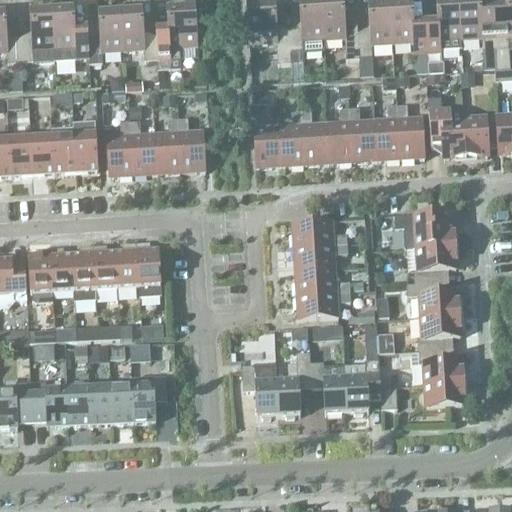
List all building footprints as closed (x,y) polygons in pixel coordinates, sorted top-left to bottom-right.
[(359,62),(358,36),(357,28),(345,29),(343,3),(340,3),(339,0),(337,0),(326,1),(326,4),(321,5),(323,45),(344,43),(346,64),(359,64),(359,62)] [(495,53),(494,28),(493,10),(481,10),(480,3),(477,3),(476,0),(467,0),(463,0),(463,4),(458,4),(460,44),(481,43),(482,54),(495,53)] [(511,0),(510,0),(511,1),(504,1),(504,9),(493,10),(494,28),(495,53),(497,74),(510,74),(508,53),(511,53),(511,0)] [(304,46),(323,45),(321,5),(316,5),(316,1),(302,2),(302,6),(299,6),(300,32),(288,33),(290,58),(305,57),(304,46)] [(440,57),(440,53),(461,52),(460,44),(458,4),(453,4),(453,1),(439,2),(439,5),(436,5),(437,21),(425,22),(427,57),(440,57)] [(291,68),(290,58),(288,33),(277,33),(275,7),(268,8),(268,4),(251,5),(251,9),(246,9),(249,49),(276,48),(278,69),(291,68)] [(427,57),(425,22),(413,22),(412,7),(408,7),(408,4),(394,4),(395,8),(390,8),(392,49),(413,47),(414,58),(427,57)] [(371,50),(392,49),(390,8),(385,8),(385,5),(371,6),(371,9),(367,10),(369,35),(358,36),(359,62),(372,61),(371,50)] [(155,33),(156,40),(157,65),(158,75),(181,73),(179,53),(198,51),(195,11),(190,11),(190,8),(173,9),(173,12),(166,13),(167,32),(155,33)] [(89,63),(87,44),(87,30),(75,31),(73,13),(70,13),(70,9),(56,10),(56,14),(51,14),(54,54),(66,53),(66,64),(88,63),(89,63)] [(30,41),(19,42),(20,67),(54,65),(54,54),(51,14),(46,14),(46,11),(32,12),(32,15),(29,15),(30,41)] [(125,15),(120,16),(122,56),(143,55),(144,66),(157,65),(156,40),(144,40),(142,14),(138,14),(138,11),(125,12),(125,15)] [(99,43),(87,44),(89,63),(88,63),(89,69),(102,68),(101,57),(122,56),(120,16),(115,16),(115,12),(101,13),(101,17),(98,17),(99,43)] [(0,57),(7,57),(7,68),(20,67),(19,42),(7,43),(5,17),(2,17),(1,13),(0,13),(0,57)] [(497,74),(497,87),(511,85),(511,73),(510,74),(497,74)] [(407,110),(397,111),(401,164),(425,163),(422,122),(405,123),(405,117),(407,117),(407,110)] [(390,124),(374,125),(376,166),(401,164),(397,111),(387,111),(387,118),(389,118),(390,124)] [(359,113),(349,114),(352,167),(376,166),(374,125),(357,126),(357,120),(359,120),(359,113)] [(342,127),(326,128),(328,169),(352,167),(349,114),(339,114),(340,121),(342,121),(342,127)] [(294,130),(277,131),(280,172),(304,170),(301,116),(291,117),(292,124),(294,124),(294,130)] [(311,116),(301,116),(304,170),(328,169),(326,128),(310,129),(309,123),(311,123),(311,116)] [(484,123),(463,125),(465,162),(487,161),(486,144),(498,143),(497,123),(497,118),(483,119),(484,123)] [(280,172),(277,131),(262,132),(261,126),(263,126),(263,119),(253,119),(254,132),(253,132),(256,173),(280,172)] [(465,162),(463,125),(442,126),(442,121),(428,122),(430,147),(442,147),(443,164),(465,162)] [(511,121),(497,123),(498,143),(499,160),(511,159),(511,121)] [(187,123),(178,124),(181,178),(206,176),(203,135),(186,136),(186,130),(188,130),(187,123)] [(171,138),(154,139),(157,179),(181,178),(178,124),(168,125),(168,132),(170,131),(171,138)] [(139,126),(129,127),(133,181),(157,179),(154,139),(138,139),(138,133),(140,133),(139,126)] [(95,127),(73,129),(76,177),(98,176),(95,127)] [(133,181),(129,127),(120,128),(120,135),(122,134),(123,140),(106,141),(108,182),(133,181)] [(73,133),(52,135),(54,178),(76,177),(73,129),(73,133)] [(51,142),(30,143),(33,180),(54,178),(52,135),(51,135),(51,142)] [(30,143),(9,145),(11,181),(33,180),(30,143)] [(9,145),(0,145),(0,181),(11,181),(9,145)] [(418,208),(418,218),(428,217),(427,208),(418,208)] [(394,221),(394,235),(403,234),(405,255),(417,254),(454,252),(453,230),(445,231),(445,219),(394,221)] [(291,228),(293,252),(347,249),(346,239),(339,240),(339,242),(333,242),(332,225),(291,228)] [(139,292),(136,249),(127,250),(127,256),(115,257),(117,293),(138,292),(139,292)] [(145,249),(136,249),(139,292),(138,292),(139,302),(161,301),(159,254),(146,255),(145,249)] [(293,252),(294,276),(335,274),(334,258),(340,257),(340,259),(347,259),(347,249),(293,252)] [(102,251),(93,252),(95,295),(96,295),(117,293),(115,257),(103,258),(102,251)] [(84,259),(71,260),(74,296),(73,296),(74,306),(97,305),(96,295),(95,295),(93,252),(84,253),(84,259)] [(439,287),(438,275),(455,274),(454,252),(417,254),(418,275),(413,276),(414,288),(439,287)] [(59,254),(49,255),(52,297),(73,296),(74,296),(71,260),(59,260),(59,254)] [(41,261),(28,262),(30,299),(32,299),(32,306),(35,308),(53,307),(52,297),(49,255),(40,255),(41,261)] [(12,263),(0,263),(0,312),(0,313),(8,313),(14,307),(14,306),(27,305),(24,267),(12,268),(12,263)] [(294,276),(296,301),(350,297),(349,287),(342,288),(342,290),(336,290),(335,274),(294,276)] [(419,301),(421,322),(458,320),(457,298),(440,299),(439,287),(414,288),(406,289),(407,302),(419,301)] [(350,297),(296,301),(297,325),(338,323),(337,306),(343,305),(343,307),(350,307),(350,297)] [(417,343),(418,356),(443,355),(442,343),(460,342),(458,320),(421,322),(422,343),(417,343)] [(152,330),(142,330),(142,343),(153,342),(152,330)] [(132,331),(119,332),(120,344),(132,344),(132,331)] [(98,345),(120,344),(119,332),(98,333),(98,345)] [(98,333),(76,335),(77,347),(98,345),(98,333)] [(55,335),(29,337),(29,349),(55,347),(55,335)] [(424,369),(425,390),(462,388),(461,366),(444,367),(443,355),(418,356),(419,369),(424,369)] [(311,393),(310,368),(309,358),(296,358),(296,368),(287,369),(288,384),(276,384),(278,421),(300,420),(299,394),(311,393)] [(365,369),(344,370),(347,417),(369,416),(368,406),(380,405),(378,364),(365,365),(365,369)] [(324,418),(347,417),(344,370),(323,371),(323,367),(310,368),(311,393),(323,392),(324,418)] [(255,396),(256,422),(278,421),(276,384),(276,369),(241,371),(243,396),(255,396)] [(167,406),(166,381),(132,382),(132,391),(134,428),(155,427),(155,406),(167,406)] [(71,388),(71,394),(66,394),(68,431),(90,430),(88,393),(86,393),(86,388),(83,385),(74,385),(71,388)] [(14,386),(8,386),(5,389),(6,397),(0,397),(0,433),(18,433),(18,429),(32,428),(30,387),(14,388),(14,386)] [(45,386),(30,387),(32,428),(46,428),(46,432),(68,431),(66,394),(46,395),(45,386)] [(462,388),(425,390),(426,412),(464,410),(462,388)] [(380,389),(381,415),(397,414),(396,392),(392,392),(392,389),(380,389)] [(132,391),(110,392),(112,429),(134,428),(132,391)] [(110,392),(88,393),(90,430),(112,429),(110,392)]
